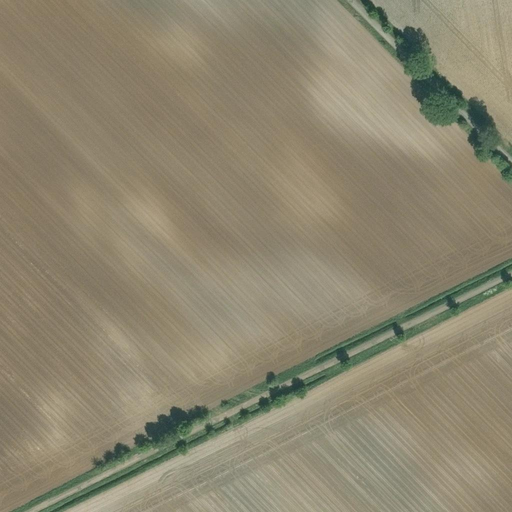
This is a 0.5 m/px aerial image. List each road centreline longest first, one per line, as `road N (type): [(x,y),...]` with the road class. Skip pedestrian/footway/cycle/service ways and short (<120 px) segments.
road 1 (track): [(511,275),(21,511)]
road 2 (track): [(511,164),(351,0)]
